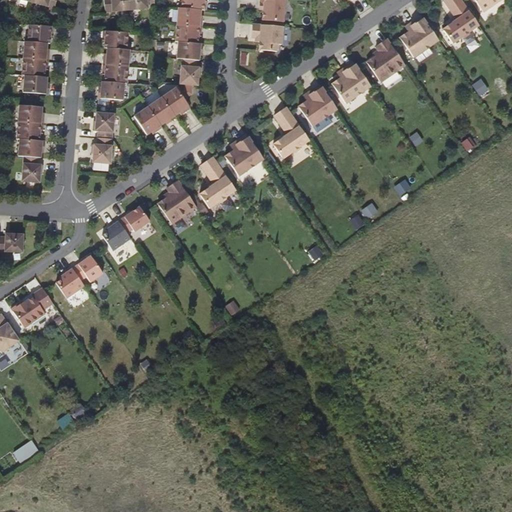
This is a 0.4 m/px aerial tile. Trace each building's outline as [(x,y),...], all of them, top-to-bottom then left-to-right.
[(19,0),(54,9),(56,0),(19,0)] [(103,0),(105,13),(155,8),(153,0),(103,0)] [(181,0),(181,9),(178,9),(176,43),(178,43),(177,60),(182,60),(180,85),(185,85),(192,86),(197,86),(198,78),(199,69),(196,68),(196,61),(199,61),(199,56),(200,52),(202,52),(203,45),(198,44),(199,39),(199,35),(202,35),(203,20),(200,20),(201,16),(201,11),(206,11),(207,3),(204,3),(204,0),(181,0)] [(285,28),(287,0),(260,0),(260,8),(264,8),(263,12),(262,26),(283,28),(285,28)] [(479,28),(459,0),(446,0),(442,3),(454,20),(455,22),(451,25),(442,31),(453,46),(479,28)] [(503,0),(480,0),(488,10),(503,0)] [(438,43),(421,17),(404,29),(408,34),(399,40),(413,61),(438,43)] [(23,93),(48,95),(49,87),(46,87),(46,84),(47,78),(44,77),(44,72),(45,68),(48,68),(49,53),(46,53),(47,50),(47,44),(50,44),(50,38),(50,35),(53,35),(54,27),(29,25),(27,42),(25,42),(24,59),(22,76),(25,76),(23,93)] [(282,46),(283,28),(262,26),(253,25),(252,38),(256,38),(260,39),(260,42),(259,51),(278,52),(278,46),(282,46)] [(127,33),(102,31),(100,47),(104,47),(126,49),(127,33)] [(404,67),(386,40),(380,45),(382,48),(383,49),(378,53),(379,54),(371,60),(385,80),(404,67)] [(104,47),(103,65),(128,67),(129,49),(126,49),(104,47)] [(370,89),(353,63),(336,75),(340,79),(331,85),(345,106),(370,89)] [(128,67),(103,65),(101,82),(124,84),(127,84),(128,67)] [(100,81),(98,99),(122,101),(124,84),(101,82),(100,81)] [(192,86),(185,85),(184,91),(180,94),(184,100),(191,95),(192,86)] [(337,112),(319,86),(303,98),(306,103),(298,109),(312,129),(337,112)] [(176,88),(134,117),(146,136),(153,131),(156,129),(157,131),(162,128),(160,126),(167,122),(170,120),(171,122),(176,119),(174,116),(181,112),(184,110),(185,112),(190,109),(184,100),(180,94),(176,88)] [(40,113),(40,108),(17,107),(16,140),(18,140),(18,158),(23,158),(22,183),(39,183),(39,175),(40,166),(37,165),(37,158),(40,158),(40,153),(40,149),(43,149),(43,142),(38,141),(39,136),(39,132),(42,132),(42,117),(40,117),(40,113)] [(310,143),(286,109),(273,118),(285,135),(286,137),(281,140),(273,146),(284,161),(310,143)] [(115,113),(93,111),(92,131),(97,131),(97,138),(112,139),(115,113)] [(264,162),(246,136),(230,147),(233,152),(224,158),(239,179),(264,162)] [(112,139),(97,138),(97,145),(91,144),(90,165),(111,166),(112,139)] [(236,193),(213,158),(200,168),(212,185),(213,186),(208,189),(200,195),(210,211),(236,193)] [(196,209),(178,182),(171,187),(174,190),(175,191),(169,195),(170,196),(162,202),(176,222),(196,209)] [(149,223),(138,208),(105,231),(106,233),(101,237),(112,252),(129,240),(125,234),(131,230),(133,233),(149,223)] [(0,253),(22,255),(24,235),(0,234),(0,253)] [(60,281),(55,284),(66,300),(83,288),(80,282),(86,278),(90,284),(102,275),(89,257),(59,279),(60,281)] [(53,305),(42,289),(32,296),(33,298),(28,301),(27,300),(23,303),(24,304),(21,306),(19,304),(11,309),(24,329),(45,315),(43,312),(53,305)] [(19,342),(1,316),(0,316),(0,351),(2,354),(4,352),(6,353),(10,350),(10,348),(19,342)] [(19,464),(38,453),(31,441),(12,452),(19,464)]
